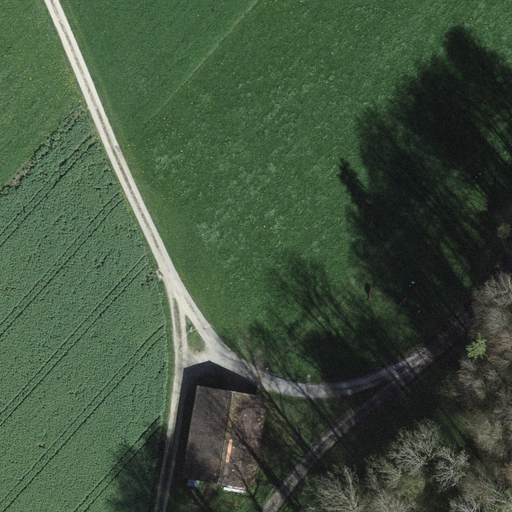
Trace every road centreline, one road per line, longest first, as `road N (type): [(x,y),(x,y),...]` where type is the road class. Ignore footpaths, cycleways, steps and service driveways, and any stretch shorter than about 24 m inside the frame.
road 1 (track): [(50,0),(173,284),(232,363),(287,388),(326,391),(426,356)]
road 2 (track): [(159,511),(178,395),(173,284)]
road 3 (track): [(270,511),(319,450),(426,356)]
road 4 (track): [(426,356),(511,263)]
